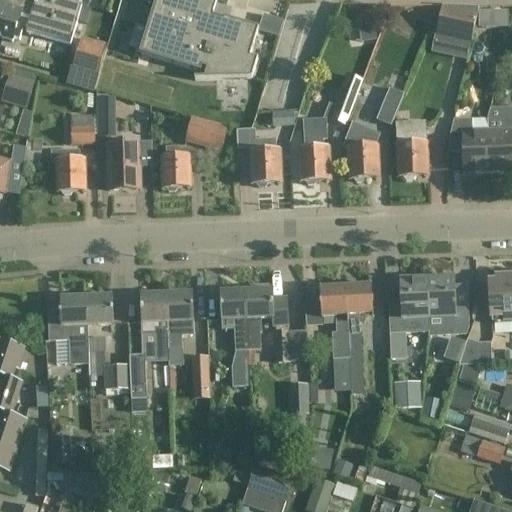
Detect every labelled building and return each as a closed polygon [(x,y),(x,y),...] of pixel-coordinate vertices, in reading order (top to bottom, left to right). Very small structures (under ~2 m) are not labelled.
[(79,2),(72,0),(0,0),(0,40),(10,43),(11,40),(15,41),(18,31),(22,32),(22,33),(68,47),(80,7),(78,7),(79,2)] [(219,0),(156,0),(140,55),(199,73),(196,80),(195,80),(195,82),(252,81),(258,61),(256,60),(256,61),(250,60),(258,32),(259,31),(214,17),(219,0)] [(347,20),(350,8),(308,1),(306,13),(347,20)] [(442,8),(437,32),(472,39),(479,8),(442,8)] [(116,18),(88,10),(82,29),(83,29),(80,40),(79,40),(71,68),(98,76),(116,18)] [(508,13),(479,13),(479,30),(508,29),(508,13)] [(264,16),(259,31),(258,32),(280,39),(285,23),(281,21),(264,16)] [(475,62),(479,48),(442,38),(439,52),(475,62)] [(349,73),(343,88),(358,94),(364,79),(349,73)] [(10,76),(1,104),(27,112),(35,84),(10,76)] [(358,94),(343,88),(331,120),(346,125),(358,94)] [(406,94),(391,88),(377,121),(392,127),(406,94)] [(116,99),(97,100),(98,139),(116,139),(116,99)] [(73,147),(95,145),(93,118),(71,120),(73,147)] [(511,119),(487,120),(489,176),(511,174),(511,119)] [(194,120),(187,144),(221,154),(228,130),(194,120)] [(464,177),(489,176),(487,120),(453,121),(449,142),(449,149),(463,149),(464,177)] [(305,152),(300,153),(302,184),(306,184),(308,187),(314,187),(316,183),(329,182),(328,151),(323,151),(323,142),(328,142),(327,121),(303,122),(304,142),(305,152)] [(427,121),(397,123),(399,148),(398,148),(400,179),(404,179),(406,182),(412,182),(414,179),(427,178),(425,146),(429,146),(427,121)] [(353,126),(343,150),(349,152),(351,182),(355,182),(357,185),(363,184),(365,181),(378,180),(377,149),(375,149),(380,137),(353,126)] [(15,137),(11,163),(13,163),(7,196),(19,198),(25,161),(28,141),(15,137)] [(140,144),(107,145),(109,192),(141,192),(140,144)] [(256,155),(252,156),(254,187),(258,187),(260,190),(266,189),(268,186),(281,185),(279,154),(275,154),(274,144),(256,145),(256,155)] [(167,160),(162,160),(163,191),(168,191),(170,194),(176,194),(178,190),(191,190),(190,159),(185,159),(185,149),(166,150),(167,160)] [(80,152),(51,153),(52,164),(57,164),(58,194),(86,193),(85,162),(80,163),(80,152)] [(0,196),(6,197),(7,196),(13,163),(11,163),(0,159),(0,196)] [(511,326),(511,280),(487,282),(489,323),(490,323),(490,327),(511,326)] [(454,281),(428,282),(429,321),(442,321),(443,339),(467,338),(468,335),(470,330),(468,306),(455,306),(454,286),(454,281)] [(429,321),(428,282),(401,283),(402,309),(389,310),(390,337),(391,361),(408,360),(407,336),(416,335),(416,322),(429,321)] [(251,289),(245,289),(248,352),(248,367),(256,367),(255,352),(261,352),(261,334),(262,334),(262,318),(273,318),(274,328),(287,328),(286,300),(274,300),(273,287),(270,288),(270,285),(251,286),(251,289)] [(349,336),(359,336),(358,317),(373,316),(373,309),(372,287),(346,289),(349,336)] [(248,352),(245,289),(222,290),(223,321),(235,321),(236,353),(248,352)] [(351,378),(350,352),(349,336),(346,289),(320,290),(321,308),(322,319),(337,318),(338,336),(333,336),(335,378),(351,378)] [(166,298),(168,362),(169,366),(169,375),(184,374),(183,340),(193,340),(191,297),(166,298)] [(166,298),(139,299),(140,328),(141,337),(149,337),(150,353),(152,353),(153,366),(169,366),(168,362),(166,298)] [(111,301),(84,302),(86,330),(112,329),(111,301)] [(58,312),(48,312),(50,344),(56,343),(57,367),(69,366),(69,369),(87,368),(87,357),(86,343),(86,330),(84,302),(58,303),(58,312)] [(288,363),(287,331),(276,332),(277,363),(288,363)] [(492,344),(481,344),(470,340),(461,367),(493,366),(492,344)] [(0,472),(8,476),(26,421),(12,416),(22,384),(11,380),(14,371),(18,373),(26,350),(0,341),(0,472)] [(223,342),(210,342),(210,364),(224,363),(223,342)] [(86,343),(87,357),(104,356),(103,343),(86,343)] [(132,400),(148,399),(146,355),(130,356),(132,400)] [(210,401),(208,359),(192,360),(194,401),(210,401)] [(128,366),(106,367),(107,393),(129,392),(128,366)] [(247,369),(233,370),(233,389),(248,389),(247,369)] [(476,372),(464,369),(459,382),(472,386),(476,372)] [(308,384),(290,385),(292,427),(306,426),(305,411),(309,411),(308,384)] [(511,385),(509,384),(503,402),(511,404),(511,385)] [(470,391),(458,387),(451,407),(463,411),(470,391)] [(48,388),(37,388),(37,409),(49,408),(48,388)] [(421,409),(421,397),(395,398),(396,410),(421,409)] [(439,419),(443,401),(428,398),(424,416),(439,419)] [(148,399),(132,400),(132,413),(148,412),(148,399)] [(511,404),(503,402),(500,409),(511,413),(511,404)] [(511,425),(477,415),(475,420),(471,434),(506,445),(511,426),(511,425)] [(132,417),(132,428),(148,429),(149,418),(132,417)] [(71,462),(71,438),(55,438),(56,463),(71,462)] [(478,458),(483,443),(466,438),(461,453),(478,458)] [(267,440),(254,440),(255,465),(268,465),(267,440)] [(505,450),(483,443),(478,458),(500,466),(505,450)] [(316,452),(303,449),(299,466),(312,469),(316,452)] [(131,454),(100,455),(101,472),(132,471),(131,454)] [(273,457),(273,466),(289,465),(288,456),(273,457)] [(172,458),(135,459),(136,470),(172,469),(172,458)] [(354,466),(339,460),(333,475),(349,481),(354,466)] [(481,467),(478,475),(502,482),(504,474),(481,467)] [(243,507),(260,511),(283,511),(293,480),(255,468),(243,507)] [(413,509),(417,496),(421,486),(373,469),(370,479),(401,490),(397,503),(413,509)] [(247,487),(252,475),(238,470),(234,483),(247,487)] [(325,485),(320,500),(329,502),(334,487),(325,485)] [(356,492),(338,486),(334,497),(353,503),(356,492)] [(505,511),(474,502),(470,511),(505,511)]
